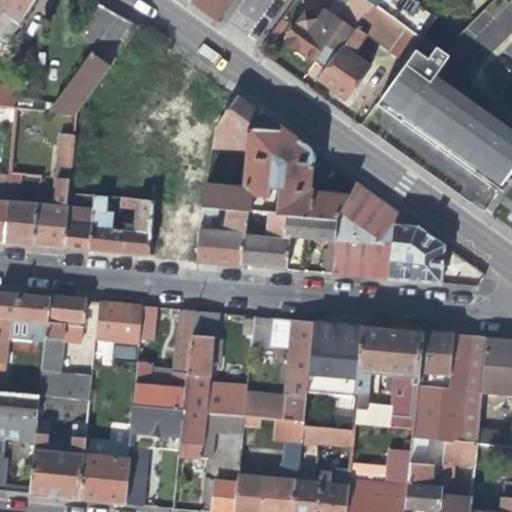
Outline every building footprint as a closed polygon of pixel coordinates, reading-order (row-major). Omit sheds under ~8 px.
[(0,0),(0,39),(6,43),(32,0),(0,0)] [(188,0),(187,2),(201,12),(216,22),(223,14),(231,0),(188,0)] [(308,51),(328,66),(373,6),(364,0),(346,0),(349,2),(337,17),(328,9),(319,20),(306,11),(287,36),(308,51)] [(364,0),(373,6),(387,16),(404,29),(418,39),(435,15),(413,0),(364,0)] [(86,38),(99,47),(102,44),(110,48),(127,22),(114,15),(94,4),(80,25),(90,32),(86,38)] [(370,38),(387,16),(373,6),(328,66),(319,78),(333,88),(345,97),(369,64),(351,51),(364,34),(370,38)] [(389,50),(402,61),(418,39),(404,29),(389,50)] [(421,71),(435,52),(418,39),(402,61),(374,101),(381,106),(389,105),(396,95),(406,101),(392,121),(490,190),(498,180),(509,165),(511,160),(511,136),(505,131),(421,71)] [(99,47),(93,57),(107,67),(117,53),(110,48),(102,44),(99,47)] [(50,113),(62,114),(74,115),(102,74),(107,67),(93,57),(91,56),(50,113)] [(196,106),(217,121),(235,98),(214,83),(194,68),(158,121),(150,201),(174,204),(200,206),(201,196),(175,193),(182,130),(188,116),(196,106)] [(0,86),(0,108),(13,109),(23,91),(13,85),(0,86)] [(210,143),(244,148),(248,125),(277,128),(254,111),(235,98),(217,121),(210,143)] [(271,190),(277,128),(248,125),(244,148),(241,186),(261,188),(259,198),(270,200),(271,190)] [(277,128),(271,190),(279,191),(277,215),(285,215),(336,221),(346,198),(311,194),(307,189),(310,151),(291,138),(277,128)] [(46,247),(61,248),(65,206),(71,137),(60,136),(54,205),(35,203),(31,245),(46,247)] [(511,160),(509,165),(498,180),(511,189),(511,160)] [(35,203),(16,201),(19,173),(7,172),(7,177),(0,242),(18,244),(31,245),(35,203)] [(381,225),(383,225),(390,221),(412,225),(395,212),(371,196),(353,182),(346,198),(336,221),(358,228),(366,212),(381,225)] [(258,212),(259,198),(261,188),(241,186),(202,183),(201,196),(200,206),(224,209),(245,211),(258,212)] [(90,205),(133,210),(134,199),(91,194),(90,205)] [(134,199),(133,210),(130,230),(107,228),(109,213),(89,211),(85,250),(116,253),(144,256),(150,201),(134,199)] [(172,215),(174,204),(150,201),(144,256),(170,259),(195,261),(198,223),(199,219),(172,215)] [(89,209),(65,206),(61,248),(75,249),(85,250),(89,211),(89,209)] [(223,226),(198,223),(195,261),(218,263),(237,265),(242,230),(245,211),(224,209),(223,226)] [(265,232),(242,230),(237,265),(265,268),(285,270),(288,238),(283,237),(285,215),(277,215),(267,214),(265,232)] [(304,239),(334,242),(336,221),(285,215),(283,237),(288,238),(285,270),(301,271),(304,239)] [(357,247),(358,228),(336,221),(334,242),(333,250),(330,274),(362,277),(385,279),(390,221),(383,225),(373,249),(357,247)] [(440,245),(412,225),(390,221),(385,279),(438,285),(438,271),(440,245)] [(321,273),(330,274),(333,250),(322,248),(320,268),(321,269),(321,273)] [(0,383),(7,330),(42,334),(45,296),(26,294),(0,292),(0,383)] [(65,298),(45,296),(42,334),(36,394),(86,399),(87,385),(88,375),(56,371),(59,338),(76,341),(81,299),(65,298)] [(136,342),(137,332),(139,305),(96,301),(92,338),(136,342)] [(155,306),(139,305),(137,332),(152,333),(155,306)] [(134,360),(131,389),(130,405),(180,411),(180,409),(182,409),(184,377),(191,310),(176,309),(168,384),(159,383),(146,382),(148,362),(134,360)] [(222,313),(191,310),(184,377),(246,383),(249,347),(252,316),(222,313)] [(249,347),(268,348),(270,318),(252,316),(249,347)] [(287,350),(280,419),(300,421),(302,410),(304,392),(310,321),(292,319),(270,318),(268,348),(287,350)] [(337,324),(310,321),(304,392),(352,396),(358,326),(337,324)] [(381,405),(379,425),(411,427),(414,386),(416,369),(419,332),(402,330),(375,327),(358,326),(352,396),(350,422),(363,423),(368,372),(390,374),(387,405),(381,405)] [(444,388),(414,386),(411,427),(410,436),(440,439),(471,442),(475,400),(481,337),(462,335),(440,333),(419,332),(416,369),(445,372),(444,388)] [(498,386),(511,388),(511,340),(502,339),(481,337),(475,400),(496,401),(498,386)] [(99,341),(101,364),(112,363),(110,340),(99,341)] [(416,369),(414,386),(444,388),(445,372),(416,369)] [(114,430),(111,456),(125,458),(130,405),(131,389),(116,387),(111,430),(114,430)] [(0,487),(0,486),(2,465),(0,460),(0,446),(1,438),(31,442),(32,430),(33,420),(36,394),(0,389),(0,487)] [(125,458),(120,504),(138,505),(144,448),(159,449),(176,451),(180,411),(130,405),(125,458)] [(242,415),(182,409),(180,409),(180,411),(176,451),(175,456),(193,458),(209,459),(212,431),(240,434),(242,415)] [(236,474),(235,483),(232,511),(291,511),(296,464),(298,440),(300,425),(300,421),(280,419),(275,419),(272,440),(281,441),(279,461),(271,477),(261,476),(236,474)] [(409,451),(410,436),(411,427),(379,425),(363,423),(350,422),(349,430),(348,445),(348,447),(346,465),(389,469),(388,481),(406,483),(408,459),(409,451)] [(298,440),(314,442),(315,426),(300,425),(298,440)] [(314,442),(348,445),(349,430),(315,426),(314,442)] [(496,445),(499,431),(480,427),(478,441),(496,445)] [(45,431),(32,430),(31,442),(26,488),(26,494),(55,497),(76,499),(81,453),(82,435),(69,434),(68,451),(43,449),(45,431)] [(471,443),(471,442),(440,439),(436,487),(434,511),(433,511),(464,511),(466,496),(446,494),(449,461),(469,464),(471,443)] [(111,456),(81,453),(76,499),(103,502),(120,504),(125,458),(111,456)] [(422,510),(434,511),(436,487),(427,486),(429,462),(408,459),(406,483),(405,489),(404,508),(422,510)] [(313,466),(296,464),(291,511),(315,511),(319,478),(312,477),(312,471),(313,466)] [(328,467),(327,472),(312,471),(312,477),(319,478),(315,511),(342,511),(346,469),(328,467)] [(495,498),(466,496),(464,511),(511,511),(511,502),(511,480),(497,479),(495,498)] [(209,511),(232,511),(235,483),(214,480),(209,511)] [(0,486),(0,487),(0,491),(26,494),(26,488),(0,486)] [(403,511),(404,508),(405,489),(382,487),(379,511),(403,511)]
